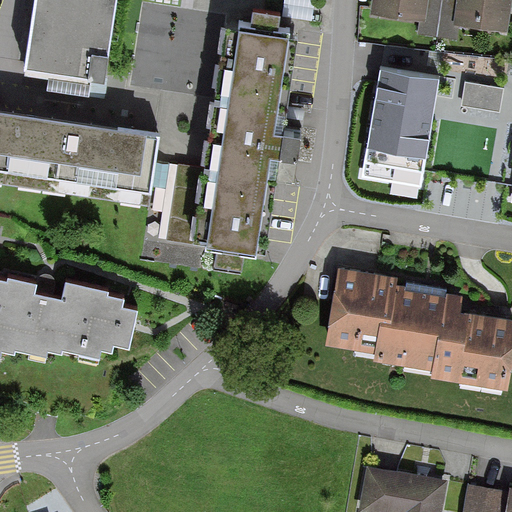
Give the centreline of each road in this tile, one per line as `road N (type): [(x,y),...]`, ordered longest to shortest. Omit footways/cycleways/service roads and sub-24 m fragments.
road 1 (residential): [(207,362),(252,390),(317,412),(511,460)]
road 2 (residential): [(207,362),(272,283),(318,198)]
road 3 (residential): [(318,198),(334,0)]
road 4 (residential): [(318,198),(511,234)]
road 5 (residential): [(59,453),(134,422),(207,362)]
